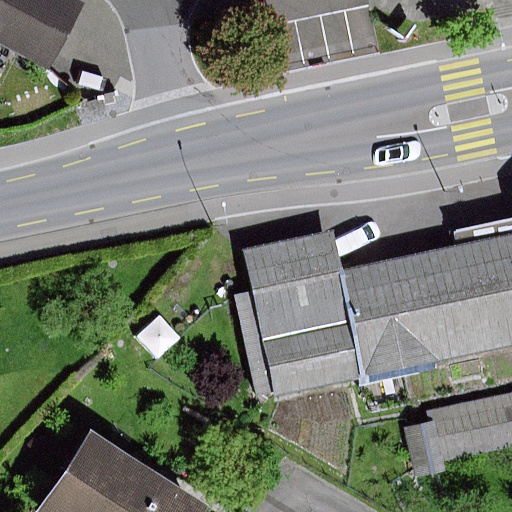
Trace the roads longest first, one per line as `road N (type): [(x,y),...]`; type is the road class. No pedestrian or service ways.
road 1 (secondary): [(187,164),(511,99)]
road 2 (secondary): [(0,204),(187,164)]
road 3 (residential): [(155,0),(187,164)]
